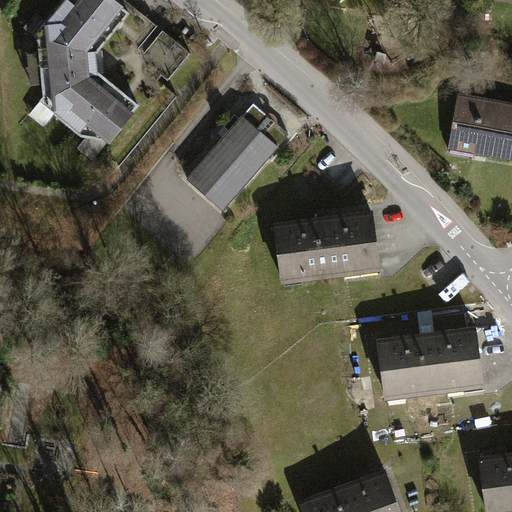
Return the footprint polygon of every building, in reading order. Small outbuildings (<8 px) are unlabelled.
[(129,13),(113,0),(62,0),(34,35),(39,39),(45,97),(30,114),(42,123),(47,123),(55,113),(87,139),(80,147),(93,158),(109,139),(110,140),(139,105),(99,72),(97,52),(129,13)] [(511,101),(459,92),(449,149),(511,159),(511,101)] [(254,104),(188,178),(223,209),(289,134),(275,121),(272,125),(266,119),(268,116),(254,104)] [(373,212),(276,225),(283,279),(350,271),(350,276),(380,272),(373,212)] [(476,328),(379,341),(386,396),(453,387),(454,392),(484,388),(476,328)] [(511,454),(481,459),(488,511),(494,511),(511,509),(511,454)] [(400,511),(386,472),(302,503),(305,511),(400,511)]
